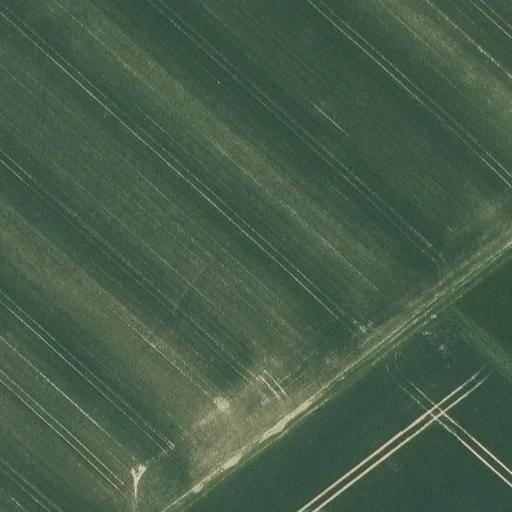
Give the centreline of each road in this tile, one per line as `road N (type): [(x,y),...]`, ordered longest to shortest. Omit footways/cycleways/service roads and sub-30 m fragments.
road 1 (track): [(511,486),(377,360),(181,511)]
road 2 (track): [(377,360),(511,256)]
